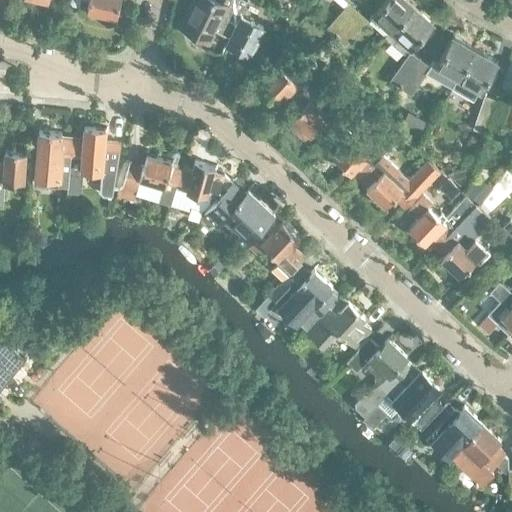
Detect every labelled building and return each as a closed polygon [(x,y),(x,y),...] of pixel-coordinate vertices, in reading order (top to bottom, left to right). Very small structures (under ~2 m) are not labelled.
[(88,0),(86,9),(116,15),(119,0),(88,0)] [(229,34),(241,13),(246,0),(221,0),(221,1),(219,0),(195,0),(182,26),(185,28),(186,34),(197,39),(204,37),(207,39),(213,26),(229,34)] [(326,27),(335,36),(359,10),(349,2),(351,0),(338,0),(345,5),(326,27)] [(382,0),(369,15),(387,32),(388,32),(413,3),(409,0),(382,0)] [(388,32),(387,32),(385,35),(404,52),(432,20),(413,3),(388,32)] [(359,10),(335,36),(345,44),(368,18),(359,10)] [(241,13),(229,34),(226,41),(250,53),(264,24),(241,13)] [(436,63),(458,76),(474,47),(452,34),(436,63)] [(474,47),(458,76),(480,89),(496,59),(474,47)] [(390,78),(400,86),(420,58),(410,50),(390,78)] [(420,58),(400,86),(411,93),(431,65),(420,58)] [(319,70),(287,105),(294,113),(291,116),(310,134),(319,124),(328,133),(344,116),(335,108),(328,115),(317,105),(321,101),(314,94),(337,69),(328,61),(319,70)] [(279,98),(287,105),(319,70),(313,64),(304,73),(296,65),(288,73),(279,65),(259,86),(276,101),(279,98)] [(473,127),(485,131),(497,98),(485,94),(473,127)] [(497,98),(485,131),(496,136),(509,103),(497,98)] [(83,139),(72,138),(69,174),(81,175),(81,169),(105,171),(104,183),(118,184),(120,158),(103,157),(105,128),(84,127),(83,139)] [(353,169),(361,177),(376,161),(370,156),(373,153),(346,127),(325,149),(350,172),(353,169)] [(69,174),(72,138),(61,137),(62,132),(39,130),(34,183),(67,186),(68,173),(69,174)] [(4,162),(0,161),(0,206),(3,206),(4,182),(15,182),(15,179),(24,180),(26,151),(5,149),(4,162)] [(158,200),(170,204),(181,169),(170,165),(171,161),(147,154),(143,166),(129,161),(122,186),(136,190),(140,178),(163,185),(158,200)] [(376,161),(361,177),(368,184),(366,186),(384,204),(393,195),(404,206),(439,169),(427,157),(407,178),(383,154),(376,161)] [(181,169),(170,204),(189,209),(190,204),(202,208),(209,200),(211,194),(207,192),(215,166),(195,159),(191,172),(181,169)] [(246,243),(270,218),(274,213),(247,188),(244,192),(232,181),(203,212),(216,224),(224,215),(241,231),(237,235),(246,243)] [(428,240),(435,247),(475,204),(465,195),(446,215),(442,211),(438,215),(427,205),(431,201),(422,193),(406,210),(415,219),(408,227),(425,243),(428,240)] [(475,236),(491,219),(475,204),(435,247),(443,254),(440,257),(459,274),(467,265),(468,266),(475,258),(479,261),(489,249),(475,236)] [(500,227),(511,239),(511,219),(510,217),(500,227)] [(270,266),(283,278),(299,261),(304,255),(293,244),(299,237),(282,222),(279,226),(270,218),(246,243),(258,255),(266,247),(277,257),(270,266)] [(298,320),(306,328),(337,296),(329,288),(332,285),(313,268),(310,271),(299,261),(283,278),(269,293),(280,304),(290,294),(307,310),(298,320)] [(511,291),(506,286),(500,292),(504,296),(487,314),(509,334),(511,330),(511,291)] [(337,296),(306,328),(307,328),(306,329),(322,344),(336,329),(354,346),(371,328),(362,319),(364,316),(347,300),(344,303),(337,296)] [(18,323),(10,316),(0,327),(0,328),(21,347),(31,335),(18,323)] [(377,403),(378,404),(412,365),(404,357),(406,355),(387,337),(379,345),(368,336),(356,348),(357,349),(347,360),(356,369),(362,363),(364,365),(365,364),(376,374),(374,376),(374,379),(378,383),(372,389),(370,392),(363,392),(355,401),(355,406),(365,415),(377,403)] [(23,358),(0,338),(0,384),(1,383),(23,358)] [(412,365),(378,404),(390,415),(399,404),(420,424),(441,401),(432,393),(439,386),(421,370),(419,372),(412,365)] [(450,455),(482,422),(464,404),(454,415),(445,406),(429,424),(449,444),(439,454),(445,460),(450,455)] [(495,463),(508,477),(508,469),(508,458),(504,454),(505,453),(495,444),(500,439),(482,422),(450,455),(481,485),(493,471),(490,468),(495,463)]
